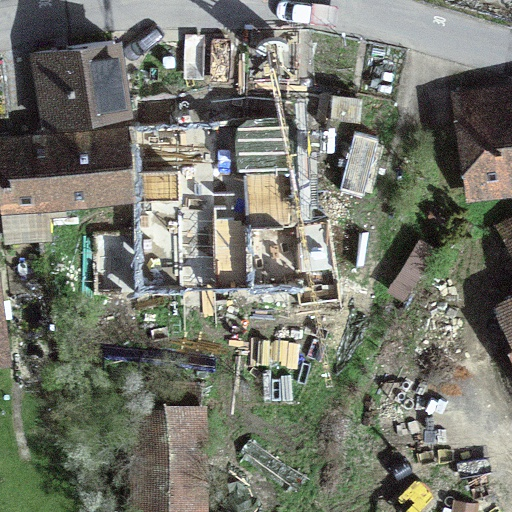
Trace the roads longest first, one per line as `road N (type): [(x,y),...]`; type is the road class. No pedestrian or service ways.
road 1 (residential): [(325,0),(511,46)]
road 2 (residential): [(0,23),(188,0)]
